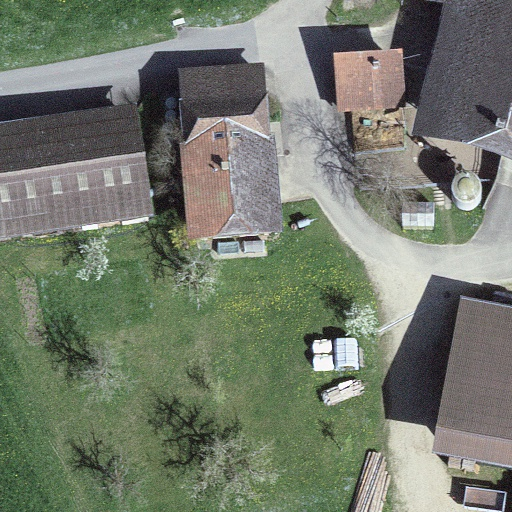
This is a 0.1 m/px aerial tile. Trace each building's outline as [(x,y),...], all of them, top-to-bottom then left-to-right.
[(511,0),(425,0),(479,14),(448,134),(511,150),(511,0)] [(400,66),(339,69),(341,108),(402,105),(400,66)] [(192,210),(265,205),(254,72),(181,78),(192,210)] [(132,121),(0,142),(0,226),(145,203),(132,121)] [(481,201),(482,189),(473,180),(461,179),(452,187),(451,200),(459,209),(472,209),(481,201)] [(511,346),(468,338),(448,445),(511,456),(511,346)]
